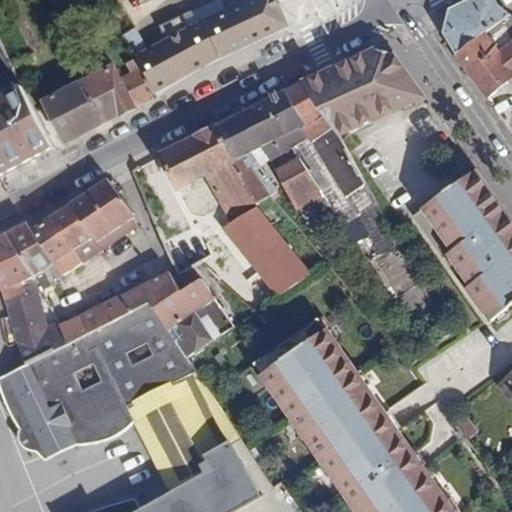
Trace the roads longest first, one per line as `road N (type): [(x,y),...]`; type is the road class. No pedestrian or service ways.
road 1 (tertiary): [(394,2),(0,210)]
road 2 (residential): [(394,2),(511,172)]
road 3 (unknown): [(511,340),(415,411)]
